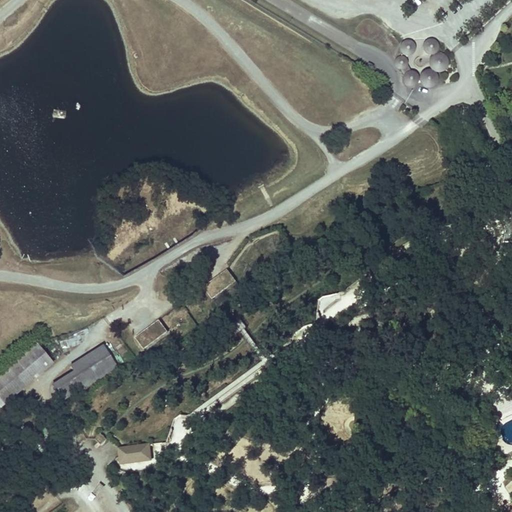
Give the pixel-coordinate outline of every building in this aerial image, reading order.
[(426,42),(424,45),(424,48),(425,50),(426,51),(428,52),(431,53),(433,52),(435,51),(436,49),(437,47),(436,44),(436,43),(434,42),(432,40),(430,40),(428,41),(426,42)] [(400,45),(400,47),(400,49),(401,51),(403,53),(405,54),(408,54),(409,52),(413,49),(413,47),(412,44),(411,42),(409,41),(407,41),(404,41),(403,42),(401,43),(400,45)] [(430,59),(430,62),(431,65),(432,68),(434,69),(437,70),(440,69),(443,68),(445,66),(446,63),(446,60),(445,57),(442,55),(439,54),(437,54),(435,55),(433,56),(431,57),(430,59)] [(396,60),(396,62),(397,65),(398,66),(400,67),(403,67),(405,66),(406,64),(406,62),(406,60),(404,58),(402,57),(400,57),(398,58),(396,60)] [(404,76),(404,79),(404,82),(406,83),(407,84),(409,85),(413,85),(415,83),(417,80),(417,77),(417,75),(414,74),(410,71),(408,72),(405,74),(404,76)] [(422,75),(421,78),(421,80),(422,82),(424,84),(426,86),(428,86),(431,86),(434,85),(436,82),(436,79),(436,77),(436,75),(434,73),(432,71),(429,71),(428,72),(425,74),(422,75)] [(462,205),(437,212),(440,221),(465,214),(462,205)] [(212,300),(236,285),(228,271),(203,287),(212,300)] [(302,310),(291,329),(298,332),(309,313),(302,310)] [(143,351),(168,334),(159,321),(134,338),(143,351)] [(0,407),(4,405),(52,364),(35,345),(0,374),(0,407)] [(102,346),(76,363),(92,382),(115,366),(102,346)] [(348,350),(326,352),(327,361),(349,359),(348,350)] [(92,382),(76,363),(70,368),(73,372),(52,386),(61,401),(92,382)] [(181,398),(166,413),(173,420),(188,405),(181,398)] [(293,410),(292,420),(300,421),(302,410),(293,410)] [(496,430),(477,423),(479,418),(466,413),(456,442),(497,457),(500,449),(496,448),(500,436),(494,434),(496,430)] [(253,441),(251,451),(259,453),(262,443),(253,441)] [(511,511),(511,503),(511,504),(502,511),(511,511)]
